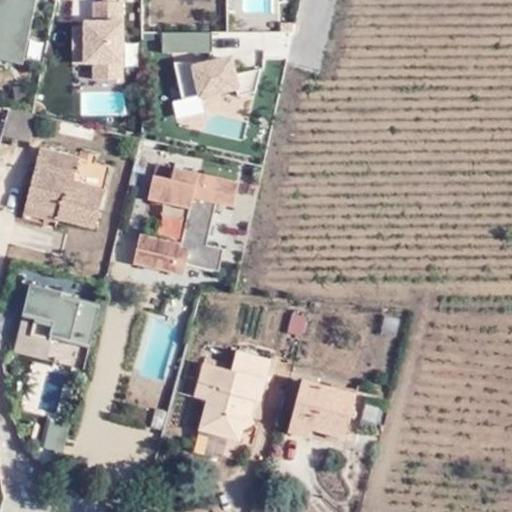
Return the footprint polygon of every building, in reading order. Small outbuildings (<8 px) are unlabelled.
[(0,0),(0,57),(21,62),(33,0),(0,0)] [(126,78),(123,0),(92,1),(92,16),(80,17),(82,62),(92,62),(93,79),(126,78)] [(213,30),(163,31),(164,53),(214,52),(213,30)] [(207,54),(175,61),(182,101),(237,89),(239,95),(258,92),(262,68),(238,72),(233,53),(207,58),(207,54)] [(5,135),(29,141),(35,115),(10,109),(5,135)] [(65,205),(101,213),(110,175),(76,168),(81,145),(44,137),(30,190),(66,199),(65,205)] [(154,157),(149,181),(190,190),(182,224),(142,215),(135,246),(185,257),(188,246),(221,254),(226,231),(208,227),(217,185),(235,189),(241,164),(176,149),(173,161),(154,157)] [(66,199),(30,190),(28,199),(64,208),(65,205),(66,199)] [(63,290),(32,283),(24,314),(36,316),(35,321),(51,325),(49,335),(91,347),(102,305),(61,295),(63,290)] [(290,312),(286,334),(303,337),(307,315),(290,312)] [(381,332),(399,333),(400,317),(382,315),(381,332)] [(202,407),(243,419),(246,406),(257,401),(251,390),(256,377),(262,378),(275,336),(240,326),(233,348),(207,340),(198,373),(210,377),(202,407)] [(289,402),(311,408),(343,417),(354,375),(300,361),(289,402)] [(57,406),(65,374),(51,370),(43,403),(57,406)] [(307,420),(311,408),(289,402),(285,415),(307,420)] [(62,455),(72,423),(52,417),(42,449),(62,455)]
